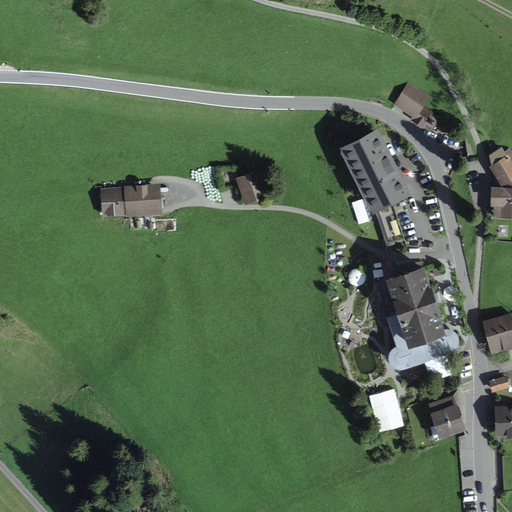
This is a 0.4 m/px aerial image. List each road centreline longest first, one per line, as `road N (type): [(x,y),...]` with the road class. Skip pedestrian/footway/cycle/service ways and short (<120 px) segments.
road 1 (tertiary): [(0,78),(369,109),(407,129),(432,154),(438,177)]
road 2 (track): [(262,0),(397,30),(433,59),(478,143),(483,189),(471,315)]
road 3 (track): [(454,257),(358,244),(304,213),(194,202),(160,178),(108,185)]
road 4 (tertiary): [(481,371),(438,177)]
road 5 (tertiary): [(485,511),(481,371)]
